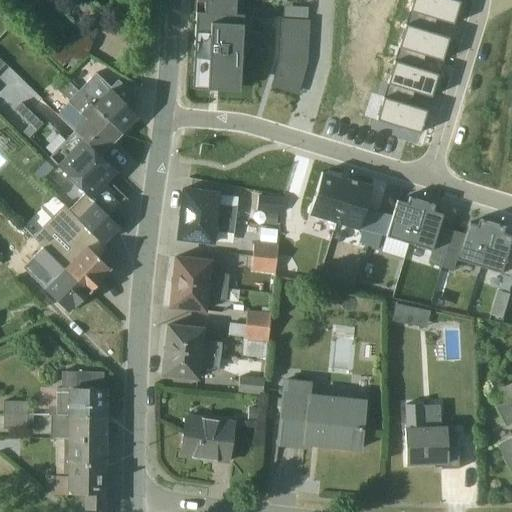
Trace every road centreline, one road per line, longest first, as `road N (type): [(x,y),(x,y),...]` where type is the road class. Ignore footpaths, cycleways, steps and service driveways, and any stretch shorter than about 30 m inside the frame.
road 1 (residential): [(131,501),(141,291),(162,118)]
road 2 (residential): [(162,118),(255,128),(427,181)]
road 3 (residential): [(427,181),(479,0)]
